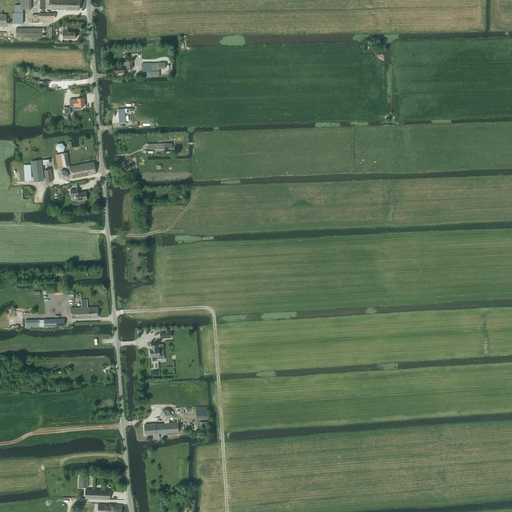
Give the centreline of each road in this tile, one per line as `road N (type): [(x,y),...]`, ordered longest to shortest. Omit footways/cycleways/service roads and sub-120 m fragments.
road 1 (tertiary): [(129,511),(87,0)]
road 2 (track): [(0,444),(49,428),(122,425)]
